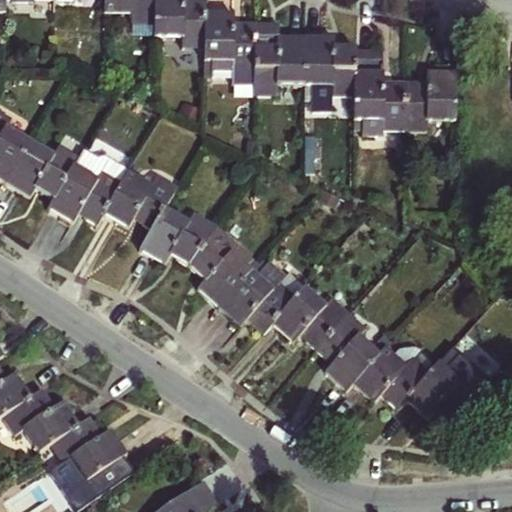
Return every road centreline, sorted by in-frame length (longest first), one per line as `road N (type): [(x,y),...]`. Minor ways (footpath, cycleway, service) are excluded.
road 1 (residential): [(0,272),(334,492)]
road 2 (residential): [(334,492),(373,501),(511,492)]
